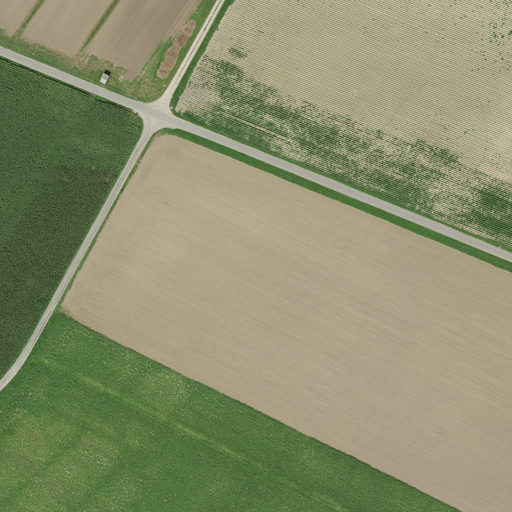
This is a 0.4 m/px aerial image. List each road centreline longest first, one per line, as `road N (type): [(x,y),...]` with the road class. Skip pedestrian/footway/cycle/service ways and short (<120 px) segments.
road 1 (track): [(0,50),(511,258)]
road 2 (track): [(220,0),(0,387)]
